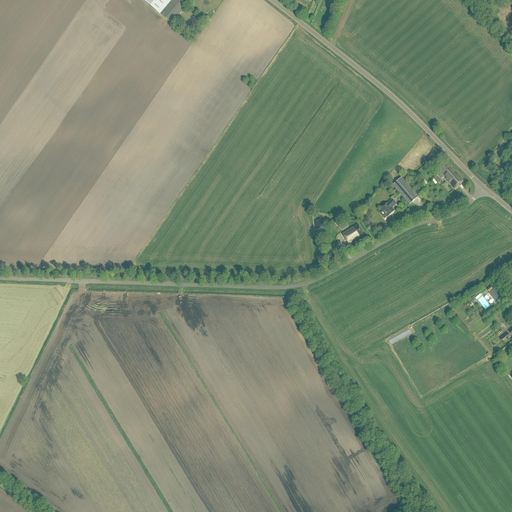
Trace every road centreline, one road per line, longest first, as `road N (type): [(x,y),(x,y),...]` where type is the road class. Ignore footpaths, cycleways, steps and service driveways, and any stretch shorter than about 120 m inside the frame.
road 1 (unclassified): [(483,188),(458,213),(407,228),(292,286),(0,278)]
road 2 (unclassified): [(483,188),(394,98),(272,0)]
